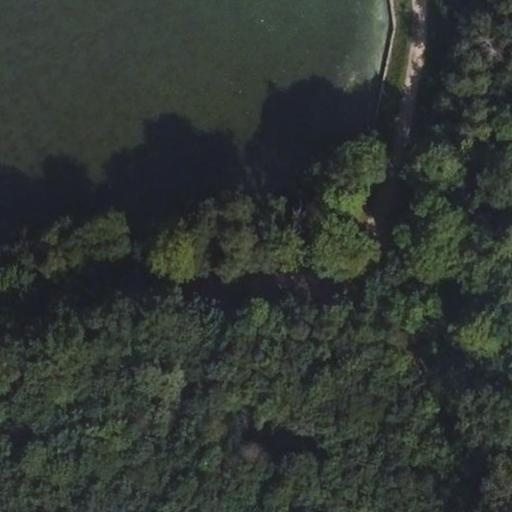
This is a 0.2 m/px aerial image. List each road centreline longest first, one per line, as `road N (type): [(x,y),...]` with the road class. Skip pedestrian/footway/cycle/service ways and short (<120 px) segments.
road 1 (track): [(362,291),(173,291),(0,336)]
road 2 (track): [(388,248),(465,193),(482,131),(480,0)]
road 3 (track): [(419,0),(420,42),(388,248)]
road 4 (track): [(508,446),(362,291)]
